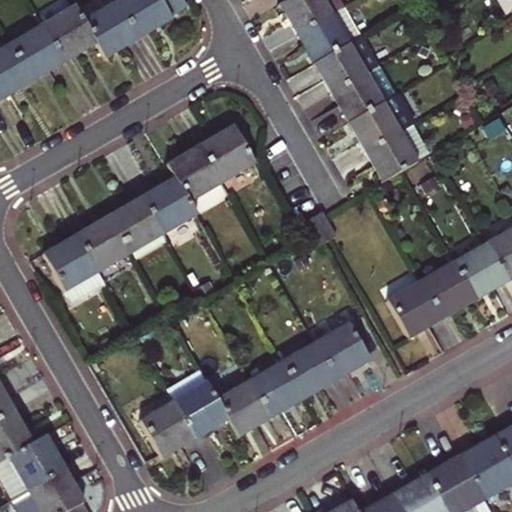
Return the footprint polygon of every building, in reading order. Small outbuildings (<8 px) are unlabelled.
[(120,0),(114,4),(135,39),(169,19),(184,7),(179,0),(120,0)] [(287,0),(278,5),(295,34),(329,15),(342,7),(337,0),(287,0)] [(135,39),(114,4),(80,23),(93,45),(101,59),(135,39)] [(295,34),(312,65),(346,45),(359,37),(342,7),(329,15),(295,34)] [(60,65),(93,45),(80,23),(72,9),(39,28),(60,65)] [(28,83),(60,65),(39,28),(7,47),(28,83)] [(312,65),(329,94),(363,74),(346,45),(312,65)] [(0,51),(0,99),(28,83),(7,47),(0,51)] [(329,94),(346,124),(381,104),(394,96),(377,66),(363,74),(329,94)] [(381,104),(346,124),(363,154),(398,134),(381,104)] [(398,134),(363,154),(381,184),(428,156),(411,126),(398,134)] [(231,128),(197,148),(218,183),(252,164),(231,128)] [(165,166),(173,180),(186,202),(218,183),(197,148),(165,166)] [(173,180),(140,199),(160,234),(193,215),(186,202),(173,180)] [(140,199),(107,218),(128,253),(160,234),(140,199)] [(333,238),(319,213),(301,223),(315,248),(333,238)] [(107,218),(74,238),(94,272),(128,253),(107,218)] [(511,229),(484,246),(504,281),(511,276),(511,229)] [(42,257),(62,290),(94,272),(74,238),(42,257)] [(504,281),(484,246),(451,264),(472,300),(504,281)] [(418,283),(439,319),(472,300),(451,264),(418,283)] [(94,272),(62,290),(70,304),(102,285),(94,272)] [(439,319),(418,283),(386,302),(406,338),(439,319)] [(346,326),(313,345),(334,380),(367,362),(346,326)] [(334,380),(313,345),(280,364),(301,399),(334,380)] [(301,399),(280,364),(247,383),(267,419),(301,399)] [(247,383),(214,402),(225,421),(235,437),(267,419),(247,383)] [(225,421),(214,402),(204,385),(171,405),(192,440),(225,421)] [(0,394),(0,417),(10,412),(0,394)] [(192,440),(171,405),(139,424),(159,459),(192,440)] [(18,426),(10,412),(0,417),(0,462),(6,459),(29,446),(18,426)] [(22,424),(18,426),(29,446),(42,439),(37,429),(28,434),(22,424)] [(511,428),(492,441),(511,475),(511,428)] [(6,459),(25,491),(61,471),(42,439),(29,446),(6,459)] [(458,460),(483,501),(511,484),(511,475),(492,441),(458,460)] [(458,460),(424,479),(442,511),(464,511),(483,501),(458,460)] [(61,471),(25,491),(36,511),(66,511),(80,504),(61,471)] [(391,498),(398,511),(442,511),(424,479),(391,498)] [(398,511),(391,498),(366,511),(398,511)] [(464,511),(488,511),(483,501),(464,511)]
